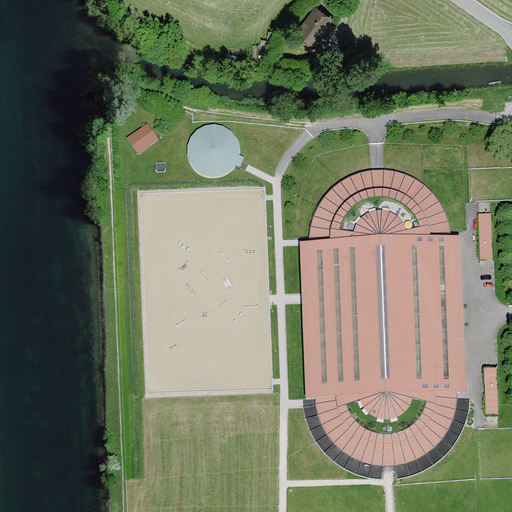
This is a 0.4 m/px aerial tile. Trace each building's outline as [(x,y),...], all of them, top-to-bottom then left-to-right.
[(316,9),(299,33),(312,43),(329,18),(316,9)] [(157,141),(147,127),(132,137),(142,151),(157,141)] [(191,162),(196,169),(202,174),(210,176),(218,176),(225,173),(232,168),(236,161),(238,154),(237,146),(234,138),(228,133),(221,129),(213,128),(205,129),(198,133),(193,139),(190,147),(189,155),(191,162)] [(382,465),(392,464),(405,462),(415,458),(424,453),(432,447),(440,439),(445,430),(450,420),(453,410),(454,400),(454,394),(460,394),(454,240),(448,240),(446,224),(442,214),(437,204),(430,196),(423,189),(414,183),(404,178),(394,175),(383,174),(371,175),(361,177),(351,180),(342,186),(333,192),(326,200),(320,209),(316,219),(313,229),(312,245),(306,245),(312,399),(318,399),(318,405),(320,415),(324,425),(329,434),(336,443),(343,450),(352,456),(362,460),(372,463),(382,465)] [(481,260),(492,260),(490,215),(479,216),(481,260)] [(485,371),(486,416),(497,415),(496,370),(485,371)]
